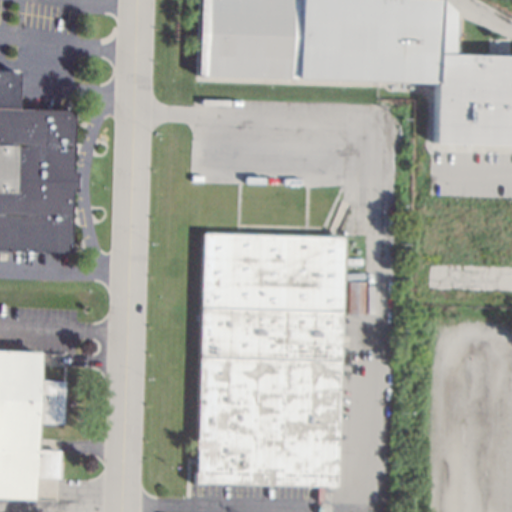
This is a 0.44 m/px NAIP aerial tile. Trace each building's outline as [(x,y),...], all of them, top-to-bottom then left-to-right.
[(439,0),(449,9),(449,54),(511,56),(511,143),(429,140),(432,79),(266,74),(196,73),(197,0),(439,0)] [(0,70),(20,71),(19,112),(67,113),(62,253),(0,250),(0,70)] [(340,236),(337,348),(340,348),(340,338),(348,339),(347,365),(336,365),(333,485),(203,482),(203,483),(192,483),(192,471),(194,471),(194,448),(193,448),(193,437),(195,437),(200,232),(340,236)] [(361,314),(344,314),(345,281),(361,281),(361,314)] [(0,349),(35,351),(34,379),(61,380),(59,423),(33,422),(32,449),(58,450),(56,478),(30,477),(30,499),(0,497),(0,349)]
